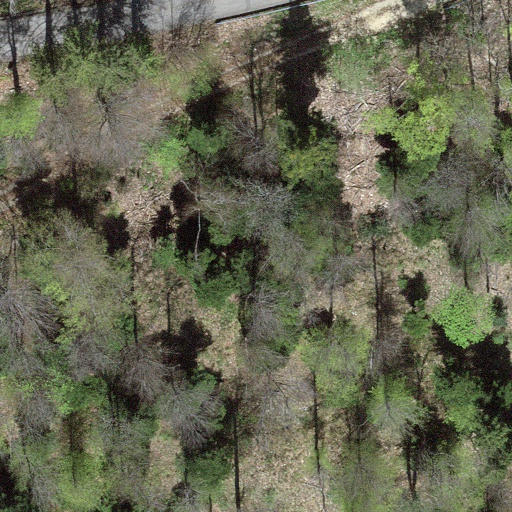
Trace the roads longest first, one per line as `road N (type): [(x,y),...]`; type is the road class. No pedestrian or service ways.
road 1 (track): [(0,206),(372,0)]
road 2 (unclassified): [(201,0),(0,39)]
